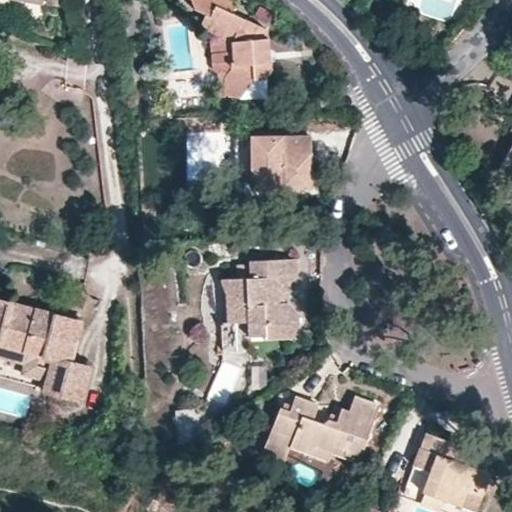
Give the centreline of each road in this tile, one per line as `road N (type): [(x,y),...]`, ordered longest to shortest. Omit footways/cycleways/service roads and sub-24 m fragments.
road 1 (residential): [(430,154),(373,266),(366,370),(511,436)]
road 2 (residential): [(119,251),(89,0)]
road 3 (residential): [(511,317),(499,274),(430,154)]
road 4 (residential): [(392,87),(463,57),(489,35),(507,0)]
